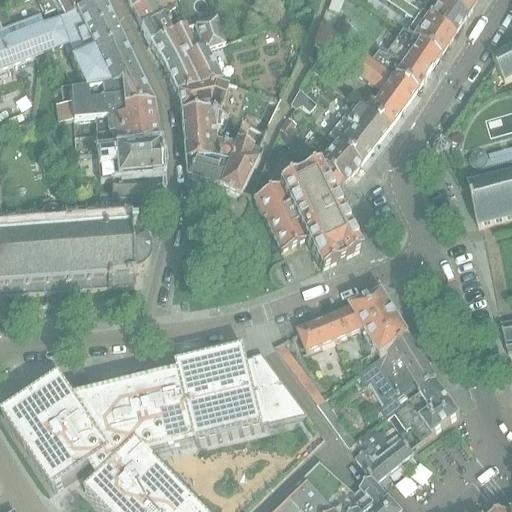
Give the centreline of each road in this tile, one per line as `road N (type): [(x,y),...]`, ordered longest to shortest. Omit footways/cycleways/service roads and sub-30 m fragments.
road 1 (residential): [(111,0),(166,116),(168,252),(149,335)]
road 2 (residential): [(428,253),(407,194),(408,162),(503,0)]
road 3 (residential): [(259,511),(331,441),(265,350),(256,315)]
road 4 (residential): [(511,454),(502,448),(428,253)]
road 5 (residential): [(256,315),(428,253)]
road 6 (residential): [(0,352),(149,335)]
